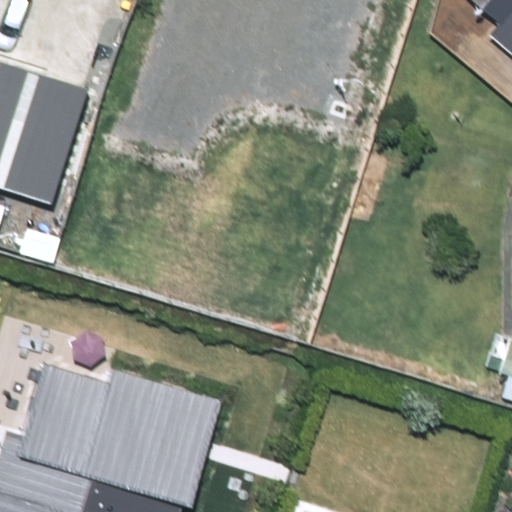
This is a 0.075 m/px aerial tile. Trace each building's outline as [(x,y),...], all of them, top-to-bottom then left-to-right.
[(436,0),(439,11),(449,17),(461,15),(467,4),(465,0),(436,0)] [(511,50),(511,0),(476,0),(487,9),(478,21),(511,50)] [(91,93),(0,65),(0,196),(56,213),(91,93)] [(367,149),(351,205),(376,213),(391,157),(367,149)] [(511,331),(491,325),(485,347),(497,350),(493,362),(500,365),(492,387),(511,393),(511,331)] [(415,363),(456,376),(461,357),(420,344),(415,363)] [(0,480),(0,511),(173,511),(184,476),(200,481),(227,388),(118,357),(114,371),(43,350),(5,482),(0,480)]
